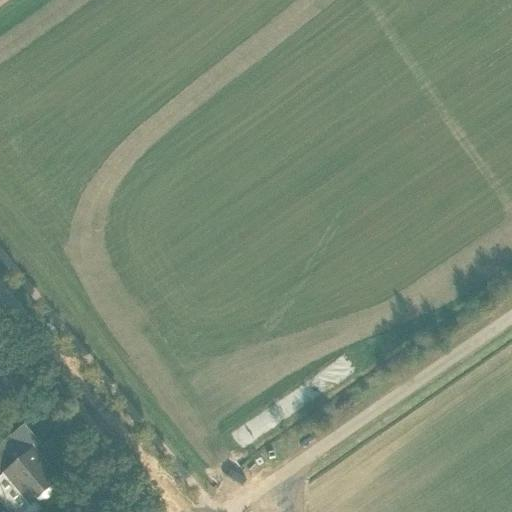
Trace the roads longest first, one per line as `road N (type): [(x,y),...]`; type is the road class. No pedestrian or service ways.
road 1 (unclassified): [(511,317),(226,511)]
road 2 (tertiary): [(176,506),(0,295)]
